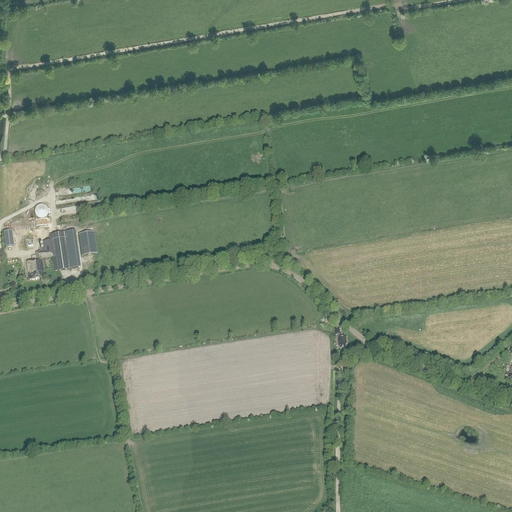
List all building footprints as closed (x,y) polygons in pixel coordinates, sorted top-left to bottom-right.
[(44,206),(41,205),(40,206),(38,206),(36,208),(35,209),(35,210),(35,212),(35,214),(35,215),(36,217),(37,218),(39,219),(41,219),(42,219),(44,219),(46,218),(47,217),(48,215),(49,213),(49,211),(48,209),(47,208),(45,206),(44,206)] [(47,234),(46,225),(35,226),(36,236),(47,234)] [(3,232),(6,248),(14,247),(12,230),(3,232)] [(40,249),(40,252),(36,253),(36,256),(32,256),(32,261),(27,262),(29,280),(45,278),(42,259),(53,257),(55,271),(78,267),(73,231),(49,234),(50,241),(42,242),(43,249),(40,249)] [(94,232),(79,234),(82,256),(97,254),(94,232)] [(334,329),(334,335),(337,335),(338,346),(339,346),(339,349),(345,348),(345,343),(346,343),(345,337),(341,337),(341,334),(339,334),(338,328),(334,329)]
